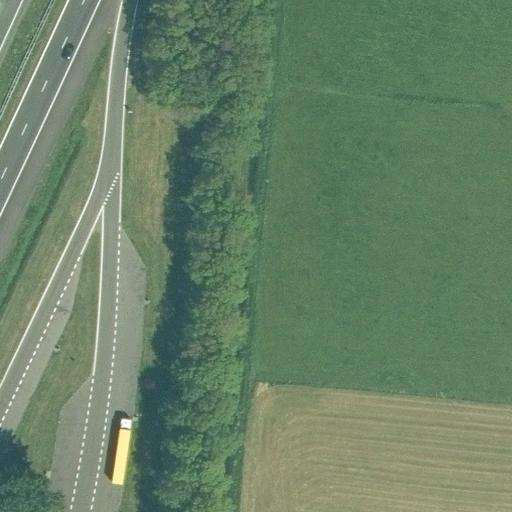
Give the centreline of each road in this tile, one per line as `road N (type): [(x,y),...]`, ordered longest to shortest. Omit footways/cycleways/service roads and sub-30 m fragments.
road 1 (motorway): [(0,176),(83,0)]
road 2 (motorway): [(111,169),(129,0)]
